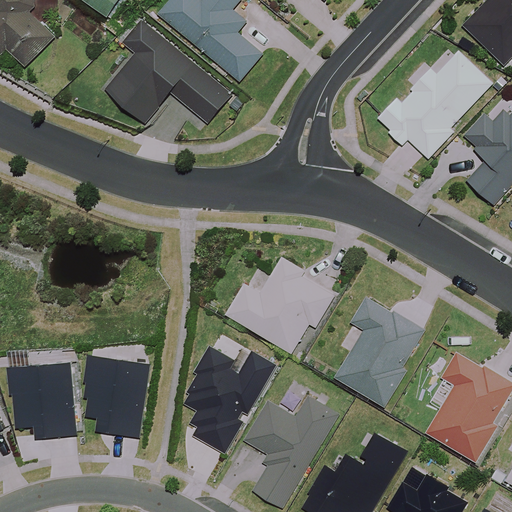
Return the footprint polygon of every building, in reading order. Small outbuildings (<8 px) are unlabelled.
[(39,0),(0,0),(0,47),(28,70),(56,36),(28,14),(39,0)] [(82,0),(109,19),(122,0),(82,0)] [(241,1),(240,0),(204,0),(202,3),(197,0),(172,0),(160,14),(192,42),(187,47),(236,90),(264,57),(236,32),(247,20),(234,9),(241,1)] [(451,61),(444,54),(429,70),(423,65),(407,82),(416,90),(404,103),(398,99),(377,122),(403,146),(408,140),(429,160),(454,133),(451,130),(493,84),(459,52),(451,61)] [(511,107),(510,106),(497,122),(486,113),(461,142),(484,161),(465,183),(496,209),(511,189),(511,107)] [(305,273),(284,260),(273,277),(258,268),(228,316),(292,354),(310,325),(315,328),(335,296),(303,277),(305,273)] [(393,313),(367,298),(354,322),(366,329),(339,377),(388,405),(407,371),(403,369),(426,328),(395,310),(393,313)] [(195,435),(225,452),(277,364),(253,350),(244,366),(211,346),(196,371),(200,373),(189,392),(192,394),(187,403),(199,410),(193,421),(201,425),(195,435)] [(511,391),(511,384),(457,354),(442,381),(454,389),(428,435),(476,462),(496,427),(493,425),(511,391)] [(97,431),(141,437),(152,364),(90,355),(86,381),(88,382),(86,396),(90,396),(87,415),(99,417),(97,431)] [(71,362),(8,367),(10,390),(14,390),(17,427),(36,425),(37,437),(77,434),(71,362)] [(284,507),(339,413),(310,395),(297,417),(269,400),(246,440),(270,453),(265,462),(269,465),(254,490),(284,507)] [(372,511),(408,451),(377,433),(360,462),(347,455),(337,472),(325,465),(310,491),(313,493),(305,506),(314,511),(372,511)] [(461,511),(467,502),(449,491),(450,488),(427,475),(418,490),(405,482),(390,507),(399,511),(461,511)]
